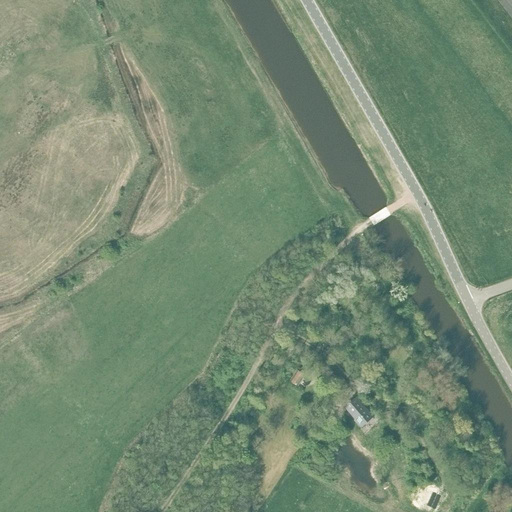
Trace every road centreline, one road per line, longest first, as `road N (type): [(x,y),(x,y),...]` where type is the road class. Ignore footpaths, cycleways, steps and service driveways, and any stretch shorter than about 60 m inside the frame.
road 1 (unclassified): [(467,301),(306,0)]
road 2 (track): [(415,192),(330,248),(295,284),(270,319),(241,391)]
